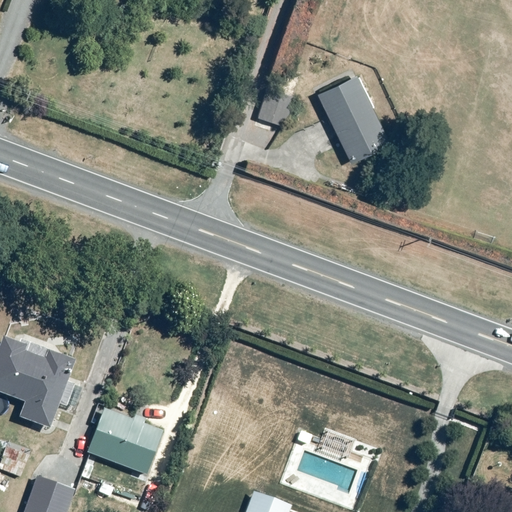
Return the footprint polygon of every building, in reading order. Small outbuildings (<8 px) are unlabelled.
[(335,82),(316,91),(341,146),(329,152),(335,166),(388,141),(360,80),(338,90),(335,82)] [(268,85),(257,115),(285,124),(295,95),(268,85)] [(25,340),(0,334),(0,392),(20,400),(15,415),(47,427),(56,402),(73,408),(81,385),(64,379),(75,347),(29,332),(25,340)] [(160,428),(100,406),(83,450),(143,473),(160,428)] [(26,451),(1,444),(0,445),(0,470),(20,476),(26,451)] [(81,472),(43,457),(29,493),(67,507),(81,472)] [(284,511),(287,504),(249,489),(240,511),(284,511)]
